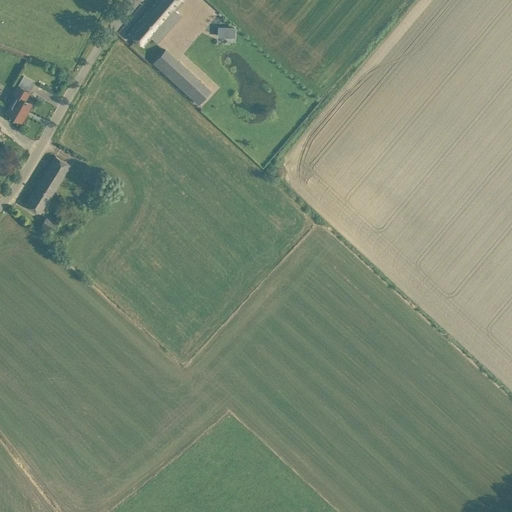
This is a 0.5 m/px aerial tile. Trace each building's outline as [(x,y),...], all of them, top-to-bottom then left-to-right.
[(156,0),(129,33),(144,46),(152,37),(157,42),(171,25),(166,21),(183,0),(156,0)] [(219,25),(219,35),(235,35),(235,25),(219,25)] [(178,60),(166,72),(198,102),(210,90),(178,60)] [(5,112),(13,116),(22,121),(32,103),(26,99),(30,91),(18,84),(14,93),(16,94),(5,112)] [(26,203),(34,209),(40,212),(70,164),(56,155),(26,203)] [(90,172),(79,188),(85,192),(88,194),(90,191),(98,196),(100,192),(106,182),(90,172)] [(58,222),(48,216),(44,223),(54,229),(58,222)]
